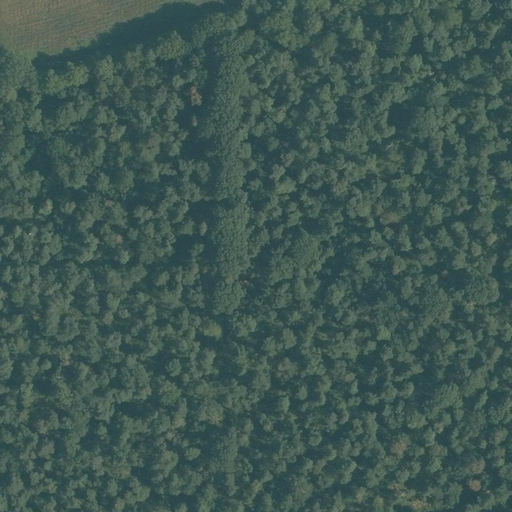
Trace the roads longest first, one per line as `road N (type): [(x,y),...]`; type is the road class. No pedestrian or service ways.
road 1 (track): [(211,269),(214,511)]
road 2 (track): [(211,269),(211,34)]
road 3 (track): [(0,65),(52,88),(211,34)]
